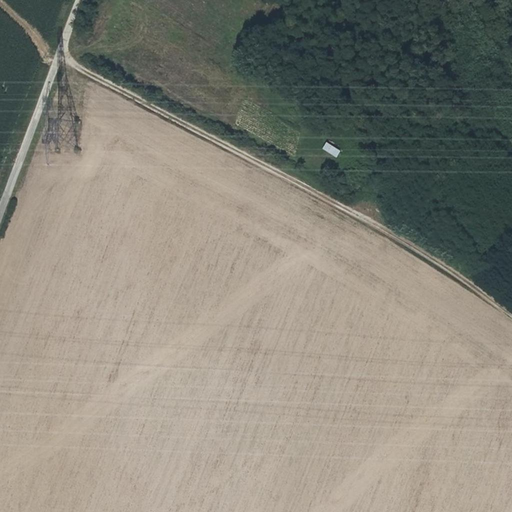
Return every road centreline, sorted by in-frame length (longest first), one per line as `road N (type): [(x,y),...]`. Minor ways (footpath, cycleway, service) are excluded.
road 1 (track): [(511,321),(319,194),(56,51)]
road 2 (unclassified): [(0,199),(77,0)]
